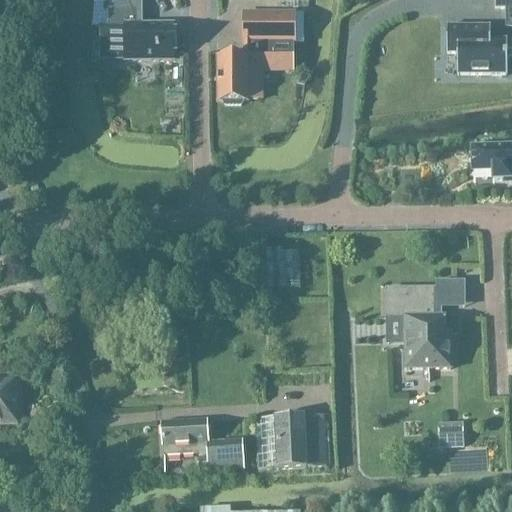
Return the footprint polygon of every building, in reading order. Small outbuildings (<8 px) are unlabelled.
[(511,0),(494,0),(494,10),(511,9),(511,0)] [(136,12),(108,12),(109,28),(125,28),(125,62),(173,62),(173,55),(175,55),(175,34),(173,34),(173,26),(136,27),(136,12)] [(254,59),(218,59),(218,103),(223,103),(225,107),(241,107),(243,103),(248,103),(248,101),(261,101),(261,60),(292,60),(292,72),(293,72),(293,45),(295,45),(295,15),(244,15),(244,45),(254,45),(254,59)] [(490,28),(446,28),(446,55),(457,55),(457,77),(507,77),(507,42),(490,42),(490,28)] [(511,148),(472,149),(473,172),(493,172),(493,182),(504,182),(504,184),(511,184),(511,148)] [(260,290),(299,290),(299,253),(260,253),(260,290)] [(437,290),(386,291),(386,320),(404,320),(405,371),(451,370),(451,336),(444,336),(444,318),(437,318),(437,290)] [(0,381),(0,426),(20,426),(19,380),(0,381)] [(258,472),(325,469),(322,417),(256,420),(258,472)] [(164,458),(197,456),(198,474),(243,472),(241,444),(207,445),(206,423),(162,425),(164,458)]
